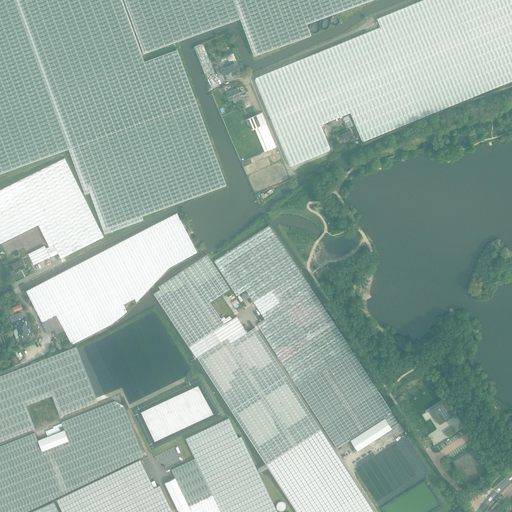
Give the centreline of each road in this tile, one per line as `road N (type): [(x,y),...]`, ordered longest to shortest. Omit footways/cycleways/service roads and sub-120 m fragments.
road 1 (unclassified): [(175,511),(125,403),(115,398),(0,444)]
road 2 (unclassified): [(375,511),(246,312)]
road 3 (unclassified): [(413,0),(212,88)]
road 4 (unclassified): [(0,372),(45,351),(15,285),(58,263)]
